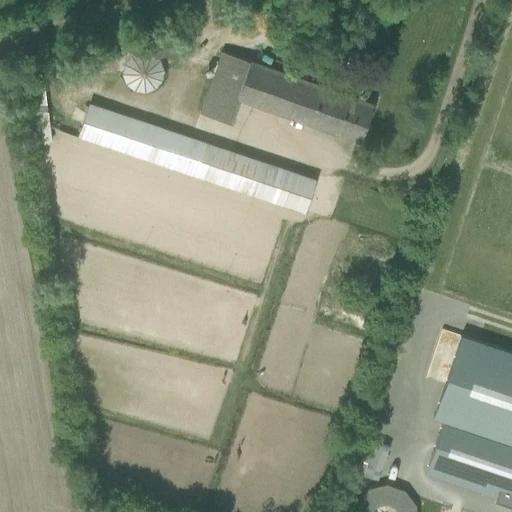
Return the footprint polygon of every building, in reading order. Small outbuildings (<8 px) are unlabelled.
[(302,80),(222,52),(201,113),(233,123),(241,98),(360,141),(373,105),(326,88),(332,72),(308,63),(302,80)] [(307,204),(315,179),(89,104),(79,134),(201,174),(202,169),(307,204)] [(34,139),(47,139),(46,116),(33,117),(34,139)] [(416,404),(427,408),(409,461),(411,461),(413,457),(465,474),(460,490),(510,507),(511,500),(511,345),(443,323),(416,404)] [(363,474),(378,479),(389,447),(374,442),(363,474)] [(411,511),(409,484),(353,490),(355,511),(411,511)]
